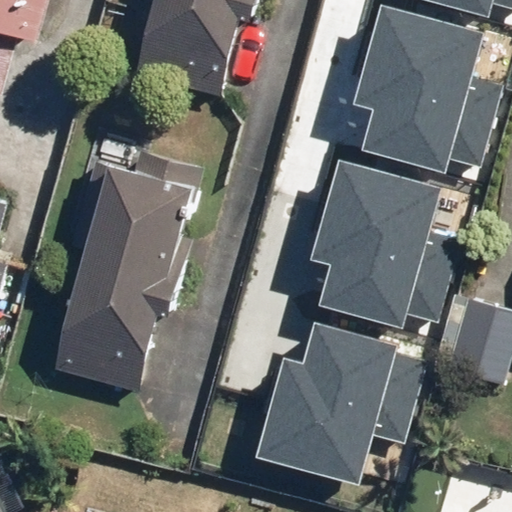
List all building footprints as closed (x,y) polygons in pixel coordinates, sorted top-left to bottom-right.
[(0,0),(0,96),(4,97),(20,37),(41,42),(52,0),(0,0)] [(160,0),(141,75),(222,96),(243,17),(255,20),(260,0),(160,0)] [(511,16),(499,13),(501,0),(359,0),(336,100),(350,103),(327,204),(442,230),(451,194),(470,198),(475,175),(462,172),(470,136),(492,141),(511,53),(511,16)] [(137,173),(98,163),(76,244),(88,247),(56,368),(140,390),(160,315),(173,318),(189,259),(176,256),(188,211),(195,213),(207,166),(143,149),(137,173)] [(506,388),(511,367),(511,308),(456,292),(434,366),(506,388)] [(226,372),(210,453),(312,473),(328,393),(226,372)] [(366,446),(356,499),(400,508),(410,454),(366,446)]
